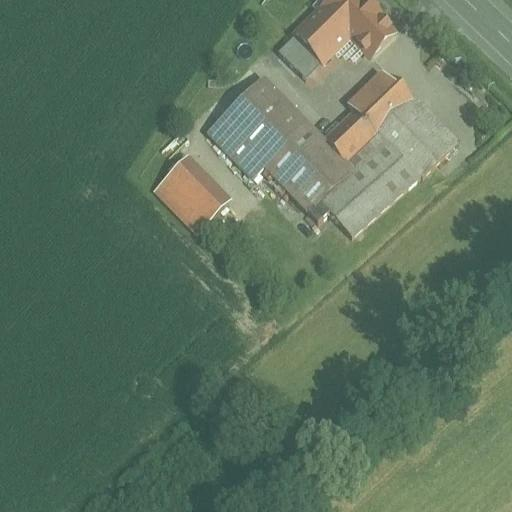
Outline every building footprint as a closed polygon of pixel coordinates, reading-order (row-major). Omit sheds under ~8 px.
[(401,43),(357,0),(347,0),(330,18),(329,19),(350,41),(377,67),(401,43)] [(325,12),(296,40),(315,59),(323,67),(350,41),(329,19),(330,18),(325,12)] [(296,40),(279,57),(298,76),(315,59),(296,40)] [(325,145),(293,176),(330,217),(353,242),(422,180),(423,182),(454,153),(409,107),(413,102),(392,81),(325,145)] [(265,84),(221,127),(264,171),(308,128),(265,84)] [(264,171),(221,127),(210,138),(254,184),(265,173),(264,171)] [(308,128),(264,171),(265,173),(310,218),(318,228),(330,217),(293,176),(325,145),(308,128)] [(222,215),(179,171),(157,193),(200,237),(222,215)]
